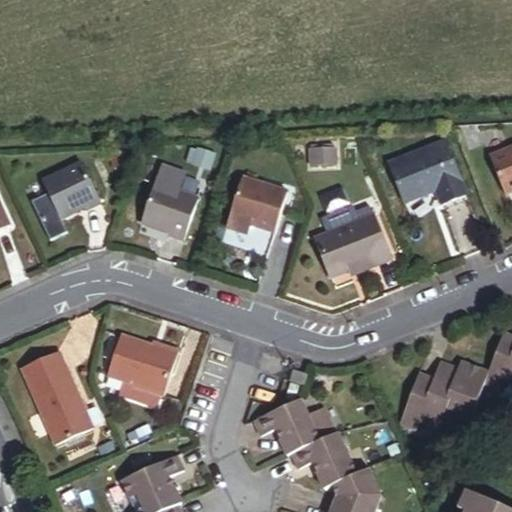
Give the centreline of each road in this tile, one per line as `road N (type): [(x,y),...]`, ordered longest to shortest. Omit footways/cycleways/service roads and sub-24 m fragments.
road 1 (residential): [(511,271),(336,337),(253,320)]
road 2 (residential): [(253,320),(116,277),(0,321)]
road 3 (residential): [(253,320),(214,439),(244,511)]
